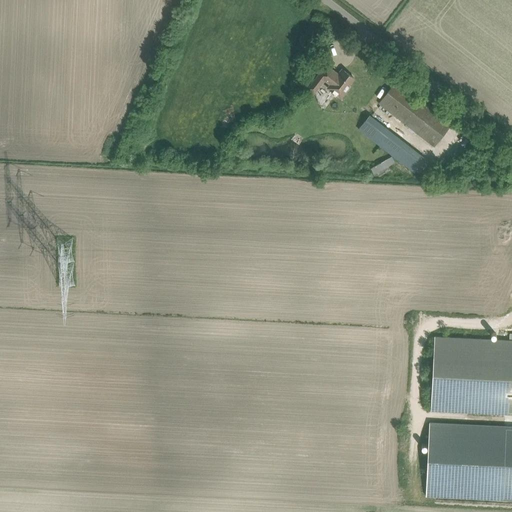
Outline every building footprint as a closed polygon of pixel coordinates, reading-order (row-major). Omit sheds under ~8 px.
[(340,76),(332,69),(324,79),(332,85),(330,88),(340,96),(354,78),(344,71),(340,76)] [(317,77),(309,88),(314,93),(323,82),(317,77)] [(379,103),(435,147),(452,124),(397,80),(379,103)] [(359,129),(415,173),(426,159),(399,137),(394,133),(370,115),(359,129)] [(511,340),(437,337),(433,410),(511,414),(511,340)] [(511,425),(430,422),(426,496),(511,500),(511,425)]
